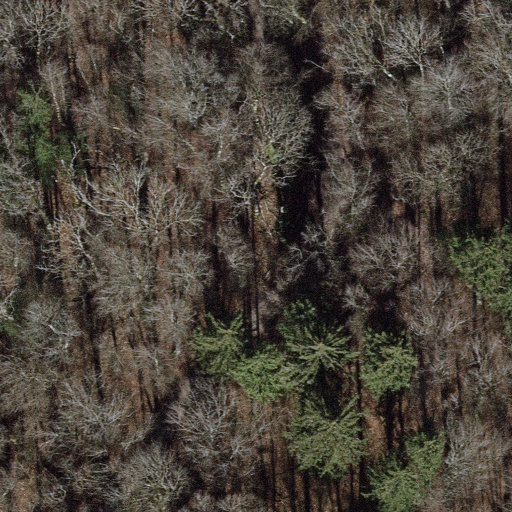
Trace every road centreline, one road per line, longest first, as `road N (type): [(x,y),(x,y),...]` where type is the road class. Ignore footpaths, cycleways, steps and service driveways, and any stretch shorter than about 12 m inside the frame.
road 1 (track): [(221,0),(511,365)]
road 2 (track): [(113,511),(159,440),(394,213)]
